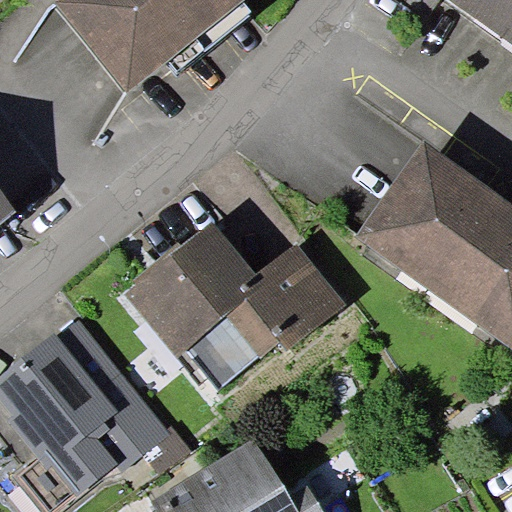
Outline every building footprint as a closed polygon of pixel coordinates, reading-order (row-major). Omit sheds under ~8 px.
[(56,0),(53,3),(126,93),(168,59),(242,0),(56,0)] [(252,11),(243,0),(242,0),(168,59),(177,71),(252,11)] [(511,0),(450,0),(511,44),(511,0)] [(511,203),(424,141),(355,237),(511,348),(511,203)] [(0,224),(17,211),(0,189),(0,224)] [(256,274),(212,220),(133,282),(136,285),(126,292),(177,357),(190,347),(227,317),(249,300),(282,341),(288,349),(346,304),(297,242),(256,274)] [(261,358),(282,341),(249,300),(227,317),(259,355),(261,358)] [(79,317),(0,378),(0,399),(13,416),(9,420),(37,456),(47,469),(53,464),(79,496),(117,465),(122,472),(143,456),(170,435),(166,430),(79,317)] [(222,386),(259,355),(227,317),(190,347),(222,386)] [(172,426),(166,430),(170,435),(143,456),(159,476),(191,451),(172,426)] [(149,501),(157,511),(323,511),(308,485),(290,496),(253,438),(149,501)] [(42,511),(59,511),(79,496),(53,464),(47,469),(37,456),(13,476),(42,511)]
